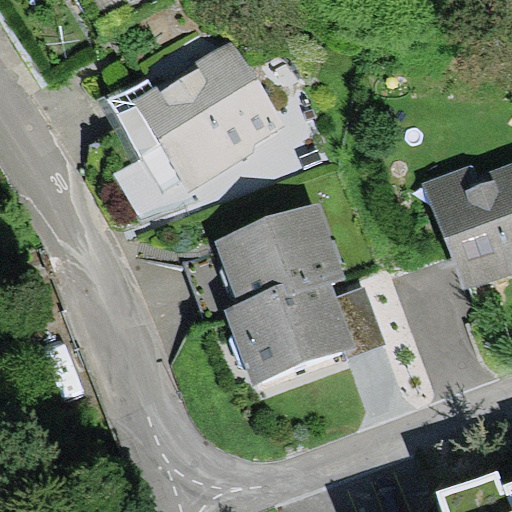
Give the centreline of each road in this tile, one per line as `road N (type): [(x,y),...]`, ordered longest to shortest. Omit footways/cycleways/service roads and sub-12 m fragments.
road 1 (residential): [(0,119),(64,217),(180,491)]
road 2 (residential): [(180,491),(307,476),(511,396)]
